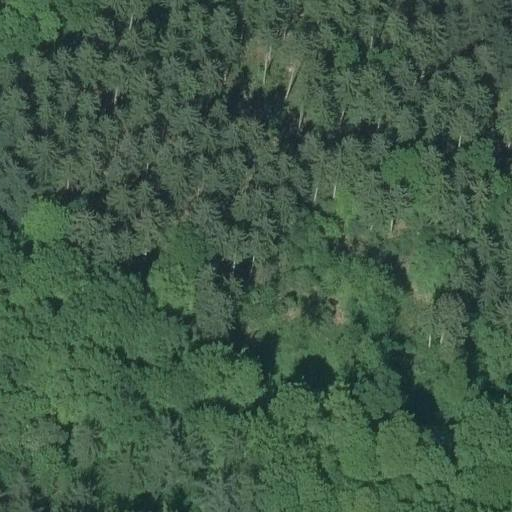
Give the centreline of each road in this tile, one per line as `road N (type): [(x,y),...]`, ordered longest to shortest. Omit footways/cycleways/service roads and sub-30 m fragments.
road 1 (track): [(511,438),(391,442),(225,381),(0,235)]
road 2 (unknown): [(0,460),(302,476),(391,442)]
